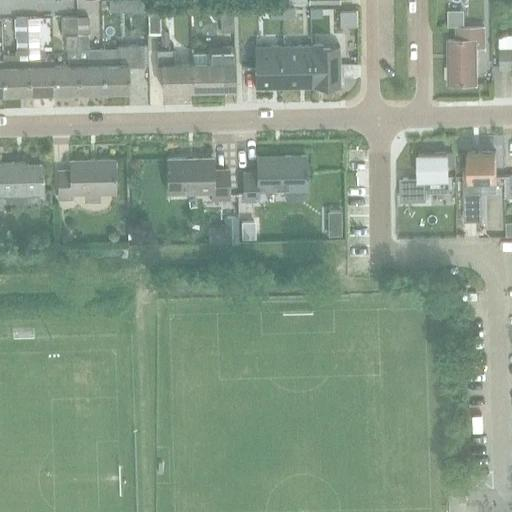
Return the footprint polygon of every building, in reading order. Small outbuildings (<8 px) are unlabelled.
[(145,0),(131,0),(131,12),(146,12),(145,0)] [(160,5),(148,6),(149,30),(160,29),(161,29),(161,27),(160,5)] [(232,7),(219,7),(220,32),(233,32),(232,7)] [(321,7),(309,7),(309,16),(321,15),(321,7)] [(282,8),(270,8),(270,16),(282,16),(282,8)] [(294,8),(282,8),(282,16),(294,16),(294,8)] [(78,91),(76,15),(72,15),(62,17),(62,34),(65,34),(65,47),(67,47),(67,63),(52,64),(52,91),(78,91)] [(103,90),(102,46),(87,47),(87,15),(76,15),(78,91),(103,90)] [(37,16),(26,17),(28,92),(52,91),(52,64),(38,64),(38,57),(37,57),(37,49),(37,35),(38,35),(37,16)] [(28,92),(26,17),(13,17),(14,36),(16,36),(16,53),(2,53),(3,93),(28,92)] [(460,36),(448,36),(448,82),(476,82),(476,45),(484,45),(484,25),(460,25),(460,36)] [(275,26),(252,27),(252,39),(275,39),(275,26)] [(160,43),(156,43),(156,48),(160,48),(173,48),(172,43),(168,43),(168,27),(161,27),(161,29),(160,29),(160,43)] [(511,40),(501,41),(501,65),(511,64),(511,40)] [(144,43),(117,44),(117,46),(102,46),(103,90),(128,89),(128,65),(145,65),(144,43)] [(310,44),(282,45),(282,86),(311,86),(310,44)] [(339,44),(310,44),(311,86),(339,85),(339,44)] [(234,88),(234,62),(233,45),(208,46),(208,52),(191,52),(191,60),(192,88),(234,88)] [(282,45),(254,45),(254,86),(282,86),(282,45)] [(192,88),(191,60),(173,60),(173,48),(160,48),(156,48),(157,64),(161,64),(162,89),(192,88)] [(464,164),(465,218),(482,218),(481,178),(496,177),(495,150),(468,150),(468,164),(464,164)] [(401,199),(426,198),(426,190),(448,189),(447,151),(425,152),(420,152),(418,152),(419,177),(401,177),(401,199)] [(257,171),(243,171),(244,199),(259,198),(258,187),(283,186),(283,194),(287,198),(300,198),(304,194),(304,186),(305,186),(304,154),(256,155),(257,171)] [(211,156),(168,157),(168,191),(211,190),(212,197),(228,197),(228,167),(211,167),(211,156)] [(58,169),(59,198),(71,198),(71,192),(114,191),(113,158),(70,160),(70,168),(58,169)] [(0,162),(0,193),(5,194),(5,202),(13,201),(15,204),(18,206),(22,206),(25,204),(26,201),(26,193),(42,192),(41,164),(13,165),(13,162),(0,162)] [(253,207),(245,207),(246,219),(254,219),(253,207)] [(225,223),(209,224),(209,241),(238,240),(237,215),(225,215),(225,223)] [(62,225),(57,230),(65,240),(70,235),(62,225)]
